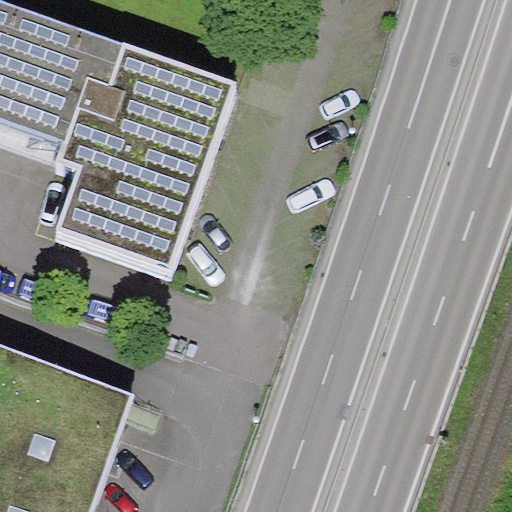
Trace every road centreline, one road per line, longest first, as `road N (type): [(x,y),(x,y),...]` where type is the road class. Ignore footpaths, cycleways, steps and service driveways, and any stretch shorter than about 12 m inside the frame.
road 1 (motorway): [(420,92),(273,511)]
road 2 (motorway): [(368,511),(508,117)]
road 3 (unknown): [(229,332),(0,255)]
road 4 (residential): [(172,511),(229,332)]
